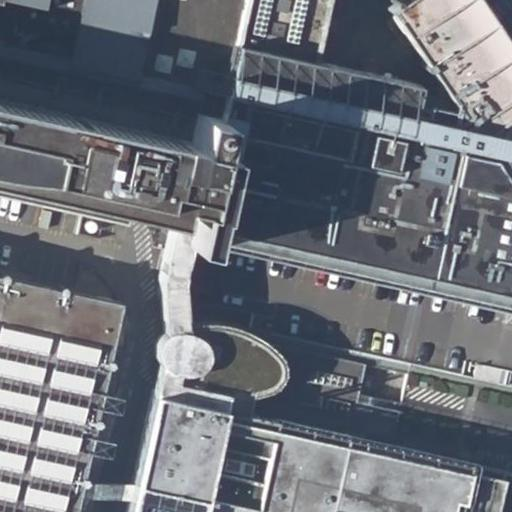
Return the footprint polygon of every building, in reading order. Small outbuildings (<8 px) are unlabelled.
[(305,97),(313,57),(325,0),(0,0),(0,179),(169,217),(174,201),(192,205),(183,242),(200,246),(203,235),(205,224),(511,291),(511,111),(509,112),(484,76),(501,64),(457,0),(416,0),(392,17),(424,64),(453,106),(423,100),(421,110),(410,107),(407,120),(305,97)] [(484,76),(509,112),(511,111),(511,60),(471,0),(457,0),(501,64),(484,76)] [(416,80),(313,57),(305,97),(407,120),(410,107),(421,110),(423,100),(425,88),(414,86),(416,80)] [(232,241),(511,302),(511,291),(205,224),(203,235),(232,241)] [(0,511),(65,511),(113,299),(0,273),(0,511)] [(511,511),(511,475),(386,447),(394,413),(349,403),(358,363),(198,327),(197,331),(172,330),(164,341),(160,349),(162,362),(169,369),(166,382),(164,394),(146,390),(118,511),(511,511)]
